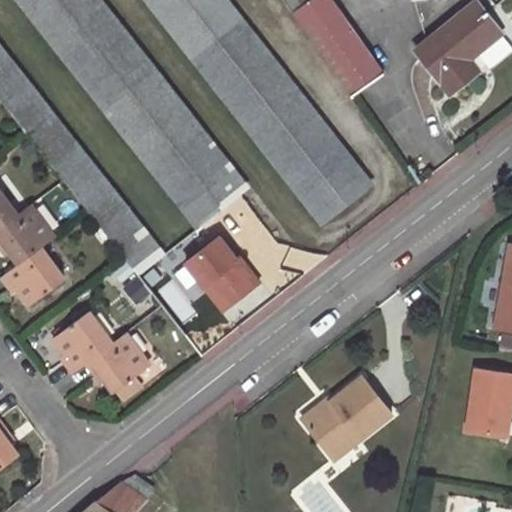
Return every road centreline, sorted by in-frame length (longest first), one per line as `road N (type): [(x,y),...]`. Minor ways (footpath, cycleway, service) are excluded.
road 1 (unknown): [(129,0),(286,209),(325,231),(380,194),(389,175),(264,0)]
road 2 (tertiary): [(94,475),(511,144)]
road 3 (residential): [(0,345),(94,475)]
